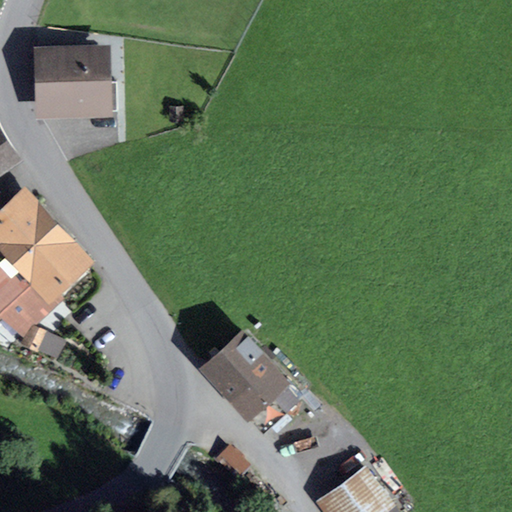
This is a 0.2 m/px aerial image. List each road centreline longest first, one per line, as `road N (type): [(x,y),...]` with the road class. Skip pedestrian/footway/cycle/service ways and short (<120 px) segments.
road 1 (tertiary): [(9,83),(37,156),(194,384)]
road 2 (residential): [(293,511),(194,384)]
road 3 (unclassified): [(174,427),(139,487),(84,511)]
